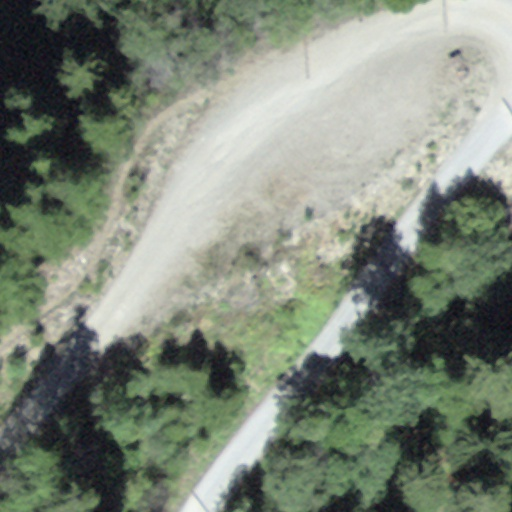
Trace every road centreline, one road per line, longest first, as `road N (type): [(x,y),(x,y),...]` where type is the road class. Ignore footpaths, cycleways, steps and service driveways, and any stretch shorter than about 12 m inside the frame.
road 1 (track): [(201,511),(386,258),(511,109)]
road 2 (track): [(275,87),(211,161),(95,347),(0,451)]
road 3 (track): [(481,0),(380,31),(275,87)]
